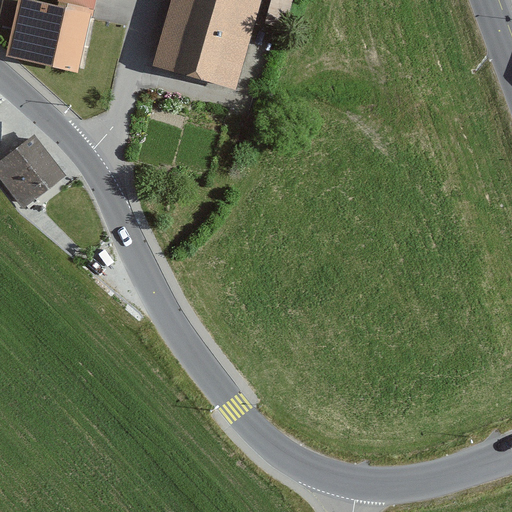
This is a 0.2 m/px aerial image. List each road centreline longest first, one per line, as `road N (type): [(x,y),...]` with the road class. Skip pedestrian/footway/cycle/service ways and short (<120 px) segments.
road 1 (tertiary): [(360,483),(289,459),(234,408),(170,320),(101,181),(0,75)]
road 2 (tertiary): [(511,454),(405,483),(360,483)]
